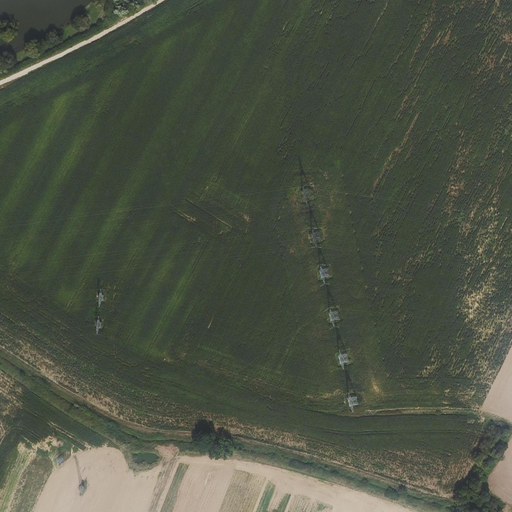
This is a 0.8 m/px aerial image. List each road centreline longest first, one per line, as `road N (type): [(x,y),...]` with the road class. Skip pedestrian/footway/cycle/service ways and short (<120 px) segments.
road 1 (track): [(163,0),(0,83)]
road 2 (track): [(373,412),(457,410),(511,425)]
road 3 (track): [(0,344),(118,419)]
